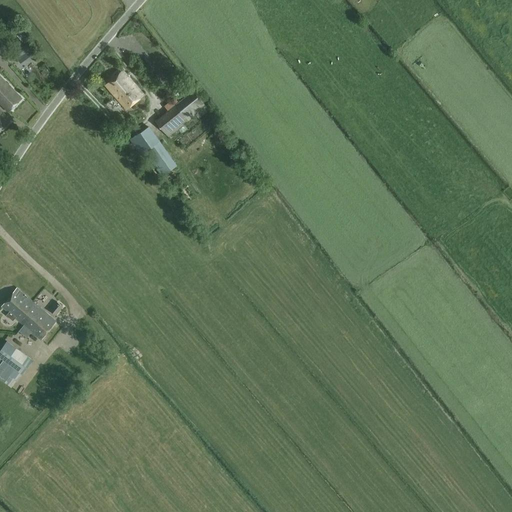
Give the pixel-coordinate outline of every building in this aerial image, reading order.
[(27,39),(24,40),(8,52),(15,60),(33,47),(27,39)] [(126,108),(143,94),(123,71),(107,85),(126,108)] [(0,77),(0,103),(8,112),(21,99),(0,77)] [(176,104),(156,121),(168,136),(189,120),(206,106),(194,89),(176,104)] [(0,130),(10,121),(0,111),(0,130)] [(178,165),(150,125),(128,140),(139,156),(145,152),(162,176),(178,165)] [(222,130),(214,130),(214,141),(222,142),(222,130)] [(24,312),(33,301),(17,288),(2,306),(9,312),(7,315),(13,320),(15,317),(24,325),(30,317),(24,312)] [(30,317),(24,325),(25,326),(23,329),(27,333),(30,330),(41,339),(56,320),(33,301),(24,312),(30,317)] [(56,316),(64,306),(57,301),(49,310),(56,316)] [(33,360),(7,342),(0,351),(0,357),(9,364),(3,371),(18,381),(33,360)]
